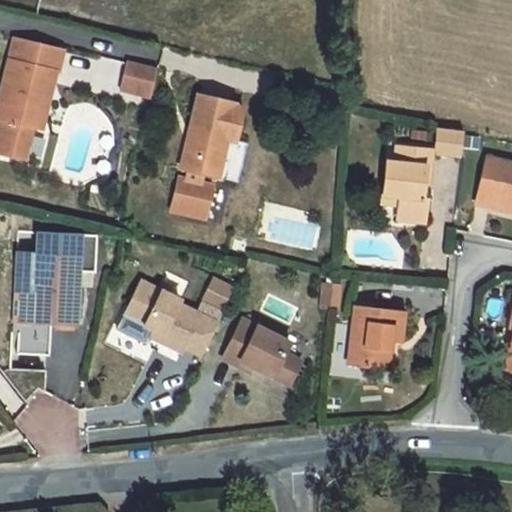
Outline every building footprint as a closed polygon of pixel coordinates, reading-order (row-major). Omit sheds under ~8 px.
[(63,51),(14,39),(0,99),(0,155),(26,161),(33,128),(39,129),(52,71),(58,73),(63,51)] [(148,95),(151,95),(156,70),(127,63),(121,88),(123,89),(148,95)] [(144,107),(148,95),(123,89),(119,101),(144,107)] [(235,103),(198,94),(180,169),(188,171),(186,180),(179,178),(171,210),(204,218),(212,186),(200,183),(202,174),(238,183),(247,143),(236,141),(243,108),(234,106),(235,103)] [(437,129),(435,153),(456,156),(459,132),(437,129)] [(386,162),(383,194),(400,196),(399,204),(398,219),(424,221),(426,197),(421,197),(422,182),(424,167),(429,168),(430,150),(396,147),(394,163),(386,162)] [(511,163),(485,157),(475,203),(492,206),(493,201),(511,205),(511,163)] [(383,194),(382,203),(399,204),(400,196),(383,194)] [(511,205),(493,201),(492,206),(511,210),(511,205)] [(75,325),(78,255),(36,253),(34,294),(33,323),(75,325)] [(214,278),(203,300),(221,309),(232,287),(214,278)] [(140,281),(129,303),(123,316),(137,322),(151,329),(161,334),(158,340),(182,352),(184,347),(201,356),(218,322),(177,303),(179,300),(140,281)] [(328,310),(331,284),(323,283),(321,309),(328,310)] [(336,311),(339,285),(331,284),(328,310),(336,311)] [(354,306),(347,364),(387,369),(390,340),(400,342),(403,312),(354,306)] [(241,319),(222,358),(238,366),(240,361),(252,367),(289,385),(300,362),(284,354),(289,343),(241,319)] [(151,329),(148,335),(158,340),(161,334),(151,329)] [(240,361),(238,366),(250,373),(252,367),(240,361)]
